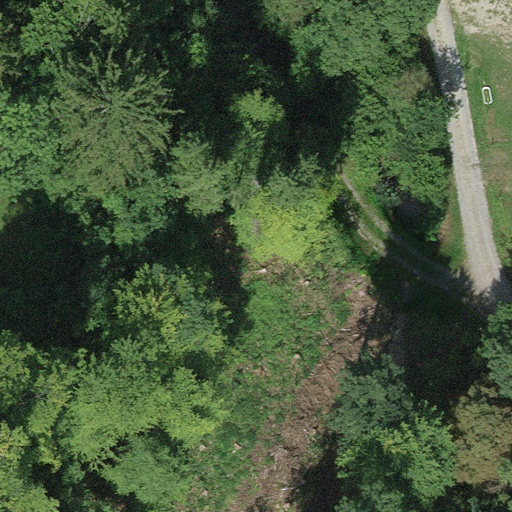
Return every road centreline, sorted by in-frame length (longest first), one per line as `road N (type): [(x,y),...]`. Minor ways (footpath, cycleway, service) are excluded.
road 1 (track): [(491,296),(414,258),(211,0)]
road 2 (track): [(511,335),(479,268),(461,117),(425,0)]
